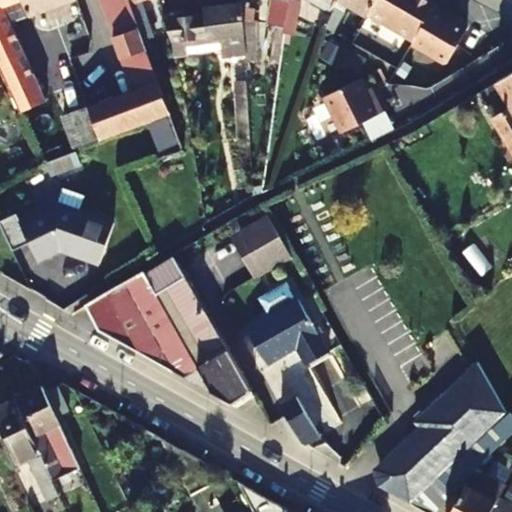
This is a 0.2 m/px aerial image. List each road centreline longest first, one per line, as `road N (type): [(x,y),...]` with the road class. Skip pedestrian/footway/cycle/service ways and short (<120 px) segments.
road 1 (tertiary): [(360,511),(0,313)]
road 2 (unknown): [(341,501),(401,431),(401,412),(341,307)]
